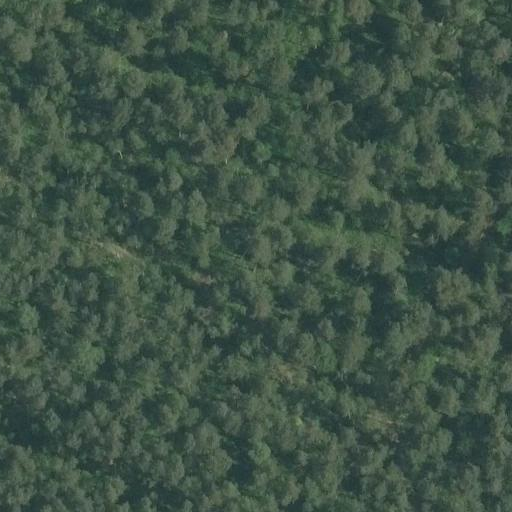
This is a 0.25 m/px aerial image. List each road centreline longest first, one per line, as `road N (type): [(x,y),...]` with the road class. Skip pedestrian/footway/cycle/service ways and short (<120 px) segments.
road 1 (track): [(410,511),(379,417),(0,176)]
road 2 (track): [(327,511),(511,170)]
